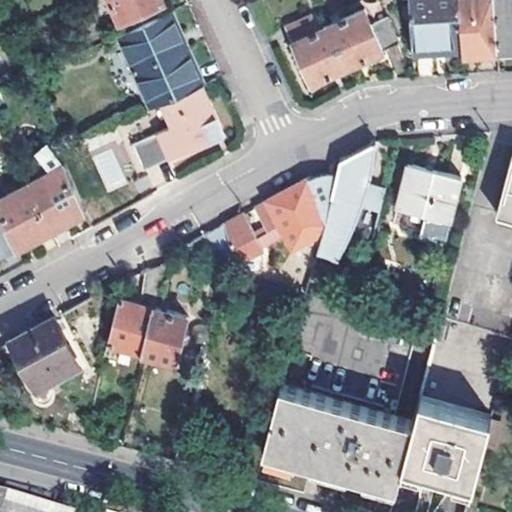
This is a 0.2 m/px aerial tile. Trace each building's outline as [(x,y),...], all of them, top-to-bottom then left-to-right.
[(111,0),(122,22),(165,2),(164,0),(111,0)] [(410,0),(414,48),(466,44),(461,0),(410,0)] [(467,49),(467,54),(498,53),(494,0),(461,0),(466,44),(467,49)] [(511,0),(494,0),(498,53),(511,51),(511,0)] [(329,24),(348,65),(398,42),(386,16),(371,23),(365,8),(341,20),(337,11),(330,14),(333,23),(329,24)] [(203,85),(170,12),(119,35),(135,68),(129,71),(131,76),(137,73),(152,108),(164,102),(203,85)] [(314,25),(309,14),(286,25),(312,82),(348,65),(329,24),(324,27),(321,21),(314,25)] [(415,53),(467,49),(466,44),(414,48),(415,53)] [(224,132),(203,85),(164,102),(167,110),(176,130),(158,138),(136,148),(147,175),(169,162),(224,132)] [(38,176),(29,181),(52,231),(86,213),(64,162),(58,150),(52,136),(33,152),(34,155),(29,158),(38,176)] [(337,173),(309,176),(326,218),(323,228),(318,245),(340,251),(349,237),(361,214),(367,199),(382,202),(386,186),(371,182),(373,174),(377,156),(380,139),(376,139),(343,158),(340,159),(337,173)] [(96,156),(105,190),(123,185),(115,152),(96,156)] [(511,215),(511,152),(497,212),(511,215)] [(461,175),(408,162),(394,220),(446,235),(461,175)] [(309,176),(268,198),(278,216),(265,223),(267,228),(257,233),(245,211),(224,222),(232,247),(227,267),(264,247),(262,242),(285,230),(292,244),(323,228),(326,218),(309,176)] [(29,181),(0,196),(0,216),(14,245),(16,250),(52,231),(29,181)] [(0,251),(14,245),(0,216),(0,251)] [(224,222),(205,232),(216,267),(227,267),(232,247),(224,222)] [(140,301),(119,296),(108,338),(145,347),(155,305),(166,264),(148,267),(140,301)] [(328,271),(313,266),(308,288),(328,271)] [(401,459),(413,416),(394,411),(410,347),(411,340),(411,335),(409,330),(406,326),(402,325),(405,313),(355,301),(306,289),(262,447),(395,482),(401,459)] [(188,314),(155,305),(145,347),(177,355),(188,314)] [(54,315),(13,338),(37,382),(79,359),(54,315)] [(438,321),(413,416),(401,459),(474,479),(511,333),(440,315),(438,321)] [(31,488),(4,480),(0,492),(0,511),(48,511),(54,494),(31,488)]
